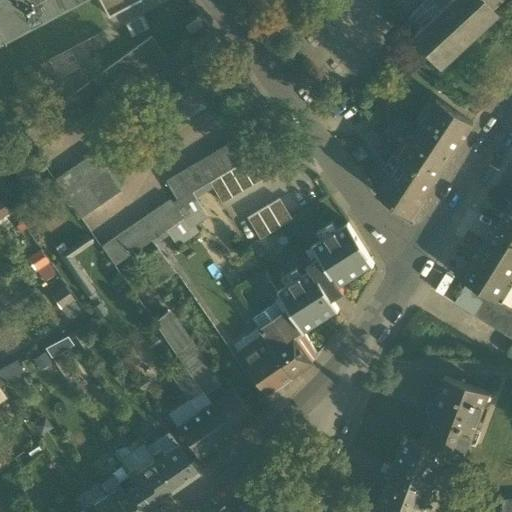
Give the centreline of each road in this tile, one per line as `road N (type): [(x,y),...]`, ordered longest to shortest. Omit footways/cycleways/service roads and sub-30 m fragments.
road 1 (residential): [(413,265),(213,0)]
road 2 (residential): [(191,511),(340,372)]
road 3 (residential): [(413,265),(511,115)]
road 4 (residential): [(312,511),(333,460),(340,372)]
road 5 (residential): [(340,372),(413,265)]
